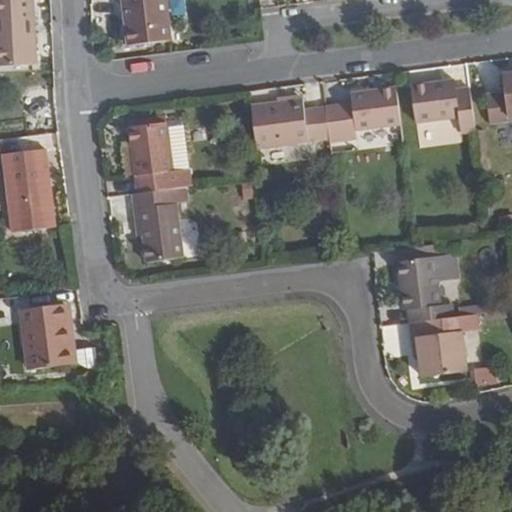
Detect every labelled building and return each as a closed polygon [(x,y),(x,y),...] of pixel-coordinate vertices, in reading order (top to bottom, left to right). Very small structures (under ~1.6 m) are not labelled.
[(33,0),(0,0),(0,67),(37,66),(33,0)] [(125,0),(130,46),(173,41),(167,0),(125,0)] [(508,123),(508,120),(511,119),(511,73),(503,74),(505,93),(486,95),(489,125),(508,123)] [(460,118),(462,136),(476,135),(470,91),(456,92),(455,82),(413,86),(417,123),(460,118)] [(351,104),(326,107),(330,140),(331,143),(357,140),(355,131),(401,126),(396,89),(350,95),(351,104)] [(303,96),(277,99),(278,104),(303,101),(303,96)] [(278,104),(252,107),(257,149),(307,142),(303,110),(305,110),(303,101),(278,104)] [(326,107),(309,109),(313,142),(330,140),(326,107)] [(305,110),(303,110),(307,142),(307,143),(313,142),(309,109),(305,110)] [(166,118),(130,123),(131,128),(167,124),(166,118)] [(131,128),(134,146),(137,175),(140,194),(163,191),(194,187),(191,171),(189,171),(183,124),(167,126),(167,124),(131,128)] [(134,146),(127,147),(130,176),(137,175),(134,146)] [(56,227),(46,151),(4,156),(14,233),(56,227)] [(135,208),(141,208),(146,237),(149,264),(184,259),(178,204),(164,206),(163,191),(140,194),(133,195),(135,208)] [(141,208),(135,208),(139,238),(146,237),(141,208)] [(435,260),(438,288),(461,285),(457,258),(435,260)] [(404,311),(409,310),(411,324),(447,320),(452,319),(452,313),(451,305),(441,306),(438,288),(435,260),(399,265),(404,311)] [(509,306),(452,313),(452,319),(478,315),(511,311),(511,284),(507,285),(509,306)] [(24,311),(31,376),(73,371),(66,307),(24,311)] [(70,307),(66,307),(73,371),(78,370),(70,307)] [(511,323),(511,311),(478,315),(480,327),(511,323)] [(413,341),(418,340),(420,358),(423,380),(467,374),(462,338),(481,336),(480,327),(478,315),(452,319),(447,320),(411,324),(413,341)] [(475,387),(496,382),(492,365),(472,370),(475,387)] [(75,401),(0,405),(0,409),(2,435),(77,430),(75,401)]
